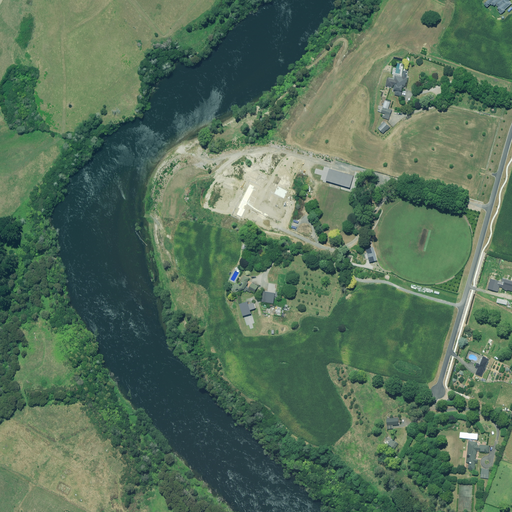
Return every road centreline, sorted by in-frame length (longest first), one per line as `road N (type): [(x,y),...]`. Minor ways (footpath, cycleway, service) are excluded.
road 1 (residential): [(511,130),(437,391)]
road 2 (unknown): [(490,207),(404,188),(384,200),(351,243),(314,234)]
